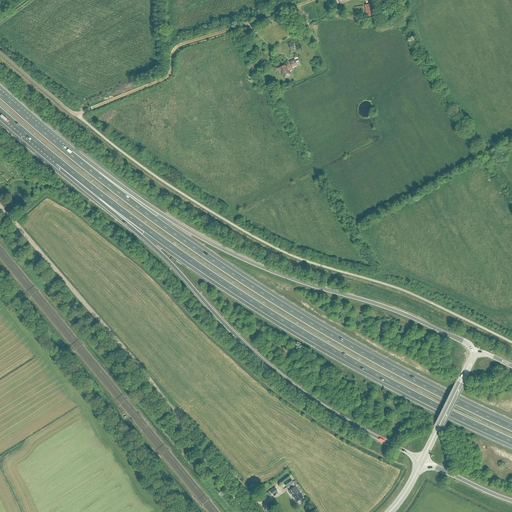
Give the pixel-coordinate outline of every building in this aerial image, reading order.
[(366,7),(365,7),(366,17),(375,15),(373,5),(366,6),(366,7)] [(261,58),(262,60),(265,58),(261,51),(260,49),(256,51),(260,58),(261,58)] [(290,62),(293,68),(298,66),(295,59),(290,62)] [(285,65),(280,67),(283,73),(282,73),(285,78),(291,74),(289,70),(291,69),(288,64),(285,65)] [(289,478),(283,483),(287,487),(288,487),(290,490),(289,491),(297,502),(303,497),(295,486),(289,478)]
